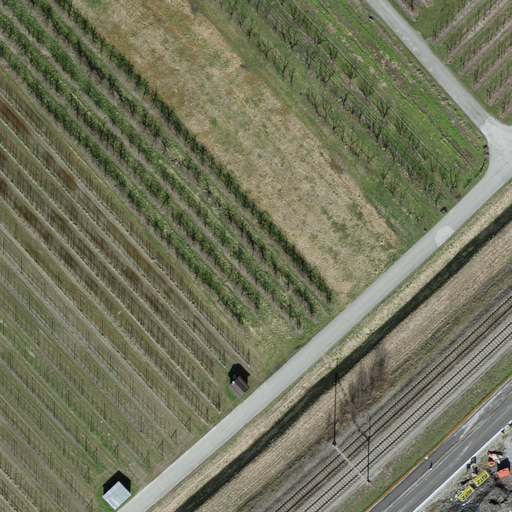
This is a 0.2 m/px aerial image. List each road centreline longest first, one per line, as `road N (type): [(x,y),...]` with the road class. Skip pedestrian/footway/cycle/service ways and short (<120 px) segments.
road 1 (track): [(511,163),(131,511)]
road 2 (track): [(371,0),(511,154)]
road 3 (tertiary): [(403,511),(511,409)]
